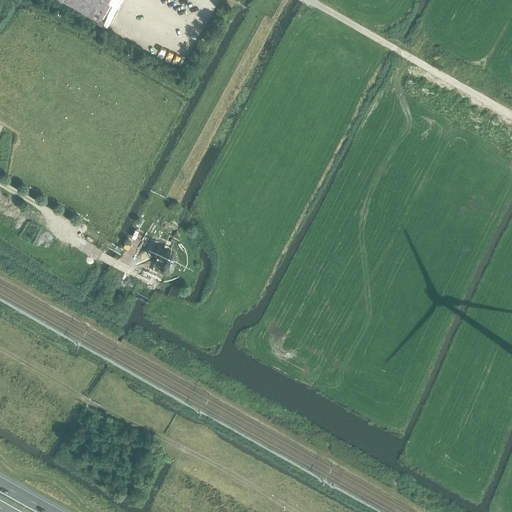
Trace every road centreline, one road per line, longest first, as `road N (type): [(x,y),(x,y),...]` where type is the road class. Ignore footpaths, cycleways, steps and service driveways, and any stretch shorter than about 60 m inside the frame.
road 1 (track): [(294,511),(0,349)]
road 2 (track): [(148,255),(125,252),(0,183)]
